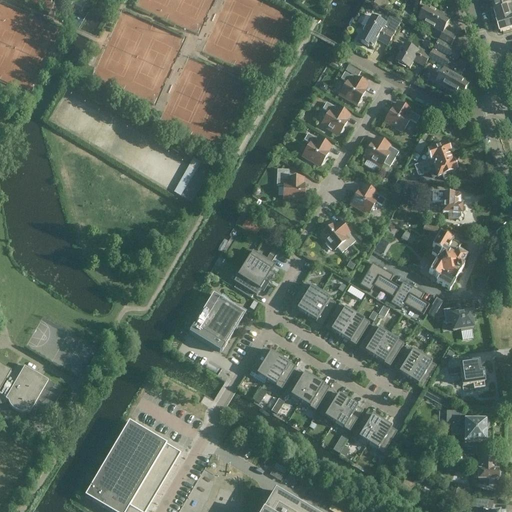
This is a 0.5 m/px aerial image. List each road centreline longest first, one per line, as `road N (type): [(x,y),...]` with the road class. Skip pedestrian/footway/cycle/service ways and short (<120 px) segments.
road 1 (residential): [(264,335),(399,418),(410,400),(270,314)]
road 2 (unknown): [(511,291),(448,298),(370,256)]
road 3 (residential): [(322,200),(384,75)]
road 4 (unclassified): [(219,405),(161,511)]
